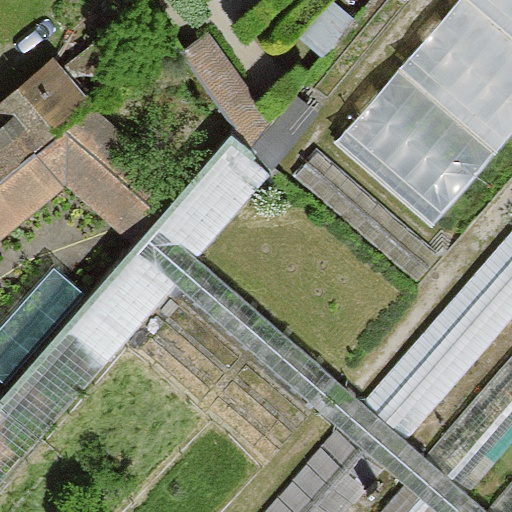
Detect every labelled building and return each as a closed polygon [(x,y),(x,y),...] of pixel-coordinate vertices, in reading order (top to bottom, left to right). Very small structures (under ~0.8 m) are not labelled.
[(511,0),(454,0),(336,134),(434,219),(511,130),(511,0)] [(269,117),(210,28),(183,45),(248,142),(269,117)] [(49,48),(0,89),(0,167),(88,94),(49,48)] [(320,110),(298,95),(247,151),(266,170),(320,110)] [(0,228),(66,174),(130,238),(177,183),(92,107),(0,180),(0,228)] [(130,238),(0,392),(0,485),(174,280),(195,252),(266,170),(247,151),(223,128),(177,183),(130,238)] [(436,248),(318,149),(295,176),(413,275),(436,248)] [(511,229),(363,399),(341,425),(268,511),(346,511),(387,465),(407,438),(511,316),(511,229)] [(363,399),(195,252),(174,280),(341,425),(363,399)] [(15,364),(90,280),(64,257),(0,329),(14,342),(3,354),(15,364)] [(380,511),(452,511),(468,492),(511,441),(511,356),(427,455),(407,482),(380,511)] [(427,455),(407,438),(387,465),(407,482),(427,455)] [(511,511),(511,483),(489,511),(488,511),(511,511)] [(468,492),(452,511),(488,511),(489,511),(468,492)]
